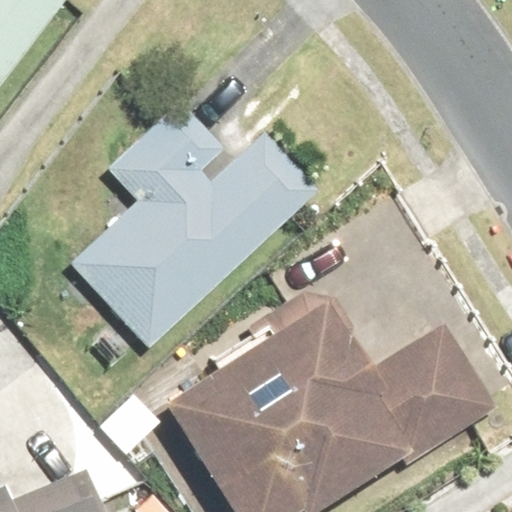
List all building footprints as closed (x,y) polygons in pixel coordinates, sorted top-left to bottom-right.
[(0,0),(0,71),(54,0),(0,0)] [(149,337),(314,177),(263,124),(212,173),(200,160),(223,138),(175,89),(105,157),(133,186),(66,251),(149,337)] [(323,275),(164,378),(251,511),(259,511),(299,486),(305,495),(391,439),(403,456),(501,393),(445,308),(375,353),(323,275)] [(153,422),(126,394),(91,427),(118,455),(153,422)] [(4,470),(0,472),(0,511),(107,511),(85,458),(12,489),(4,470)]
